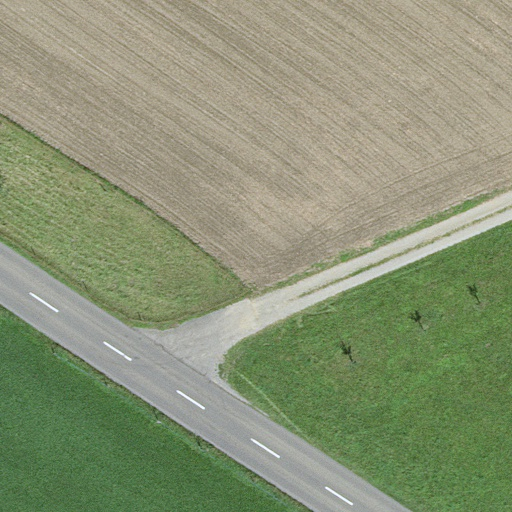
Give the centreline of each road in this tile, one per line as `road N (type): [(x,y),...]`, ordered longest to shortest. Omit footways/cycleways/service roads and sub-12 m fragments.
road 1 (tertiary): [(0,275),(367,511)]
road 2 (track): [(511,203),(305,288),(140,369)]
